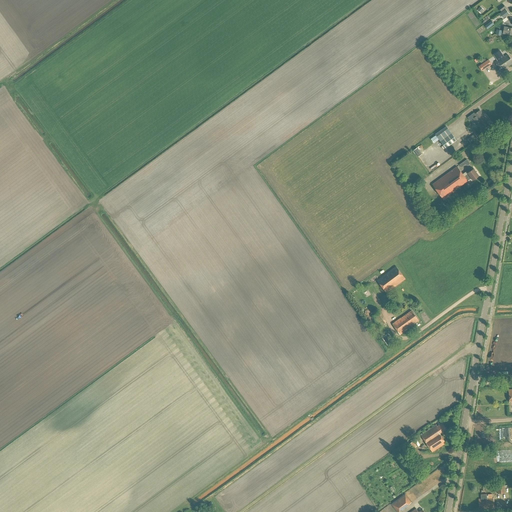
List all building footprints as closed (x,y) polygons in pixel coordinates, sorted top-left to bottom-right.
[(508,12),(505,9),(499,14),(503,19),(507,15),(506,13),(508,12)] [(487,30),(491,24),(489,22),(491,20),(486,17),(485,18),(483,21),(485,23),(483,27),(487,30)] [(503,34),(511,35),(511,28),(508,28),(508,27),(504,27),(503,34)] [(496,69),(498,72),(501,71),(502,71),(504,70),(503,69),(508,66),(508,67),(511,64),(511,63),(511,62),(511,61),(511,60),(508,54),(503,58),(502,57),(500,59),(498,60),(497,60),(494,62),(498,68),(496,69)] [(478,67),(481,72),(491,65),(488,60),(478,67)] [(473,118),(482,131),(486,129),(484,127),(488,124),(481,114),(482,113),(480,110),(475,114),(476,116),(473,118)] [(441,142),(446,148),(457,141),(446,126),(438,132),(440,135),(438,137),(441,141),(441,142)] [(478,139),(475,134),(468,140),(471,144),(478,139)] [(432,184),(444,200),(449,196),(449,195),(470,178),(472,181),(479,176),(473,168),(467,173),(468,175),(465,177),(457,167),(432,184)] [(396,266),(377,280),(387,293),(406,279),(396,266)] [(419,320),(412,310),(392,324),(400,335),(419,320)] [(381,329),(386,325),(378,313),(373,317),(381,329)] [(436,425),(421,435),(432,452),(446,443),(440,434),(446,429),(442,423),(437,426),(436,425)] [(405,493),(390,504),(396,511),(397,511),(399,511),(410,504),(409,503),(411,501),(405,493)] [(480,509),(494,508),(493,497),(487,498),(487,494),(480,494),(481,499),(478,499),(478,507),(480,507),(480,509)]
